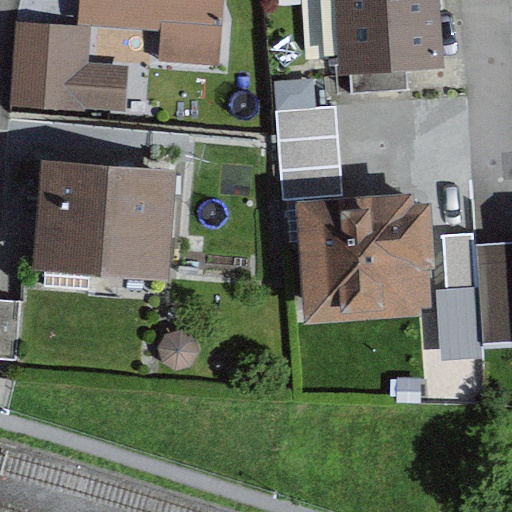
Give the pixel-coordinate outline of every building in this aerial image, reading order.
[(81,0),(80,32),(157,37),(155,74),(220,78),(224,0),(81,0)] [(428,0),(342,0),(348,96),(434,91),(428,0)] [(125,86),(85,83),(88,47),(15,42),(9,122),(122,130),(125,86)] [(336,112),(279,114),(282,193),(340,190),(336,112)] [(468,150),(417,152),(417,176),(468,175),(468,150)] [(169,178),(39,167),(31,269),(160,279),(169,178)] [(427,204),(306,214),(314,312),(435,302),(427,204)] [(511,258),(474,261),(479,345),(511,343),(511,258)] [(21,298),(0,297),(0,364),(17,365),(21,298)]
